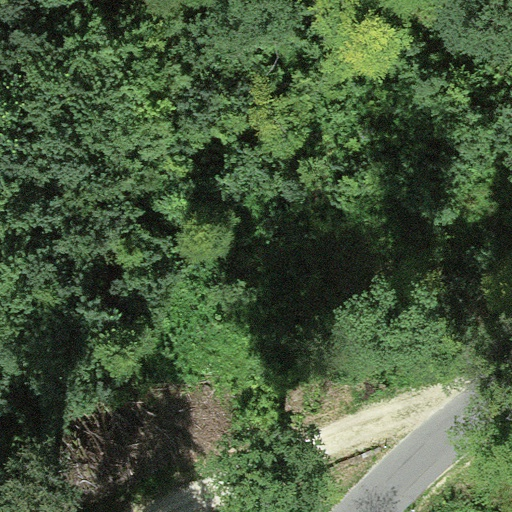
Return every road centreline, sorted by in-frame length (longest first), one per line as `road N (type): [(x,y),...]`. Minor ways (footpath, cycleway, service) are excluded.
road 1 (track): [(485,401),(346,431),(159,511)]
road 2 (unclassified): [(378,511),(485,401),(511,385)]
